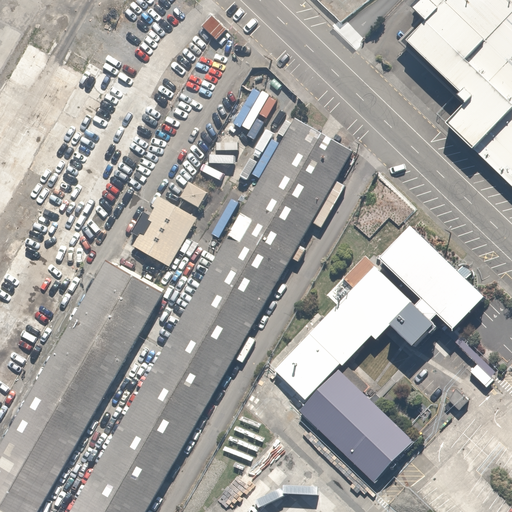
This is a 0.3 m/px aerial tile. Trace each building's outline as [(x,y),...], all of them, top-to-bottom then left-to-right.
[(428,136),(501,203),(511,176),(511,0),(418,0),(402,18),(412,28),(392,49),(453,110),(428,136)] [(215,14),(205,24),(220,38),(230,28),(215,14)] [(18,46),(0,78),(0,199),(18,167),(55,185),(0,279),(0,410),(164,110),(79,64),(73,76),(18,46)] [(180,185),(208,200),(248,127),(220,111),(180,185)] [(290,112),(70,511),(158,511),(357,149),(290,112)] [(198,215),(161,195),(132,247),(169,267),(198,215)] [(472,306),(397,233),(365,266),(439,339),(472,306)] [(45,511),(166,292),(110,261),(0,462),(0,500),(21,511),(45,511)] [(391,309),(357,276),(248,386),(356,492),(395,453),(321,380),(391,309)] [(480,362),(471,370),(488,388),(497,380),(480,362)] [(471,400),(460,387),(449,397),(460,410),(471,400)]
